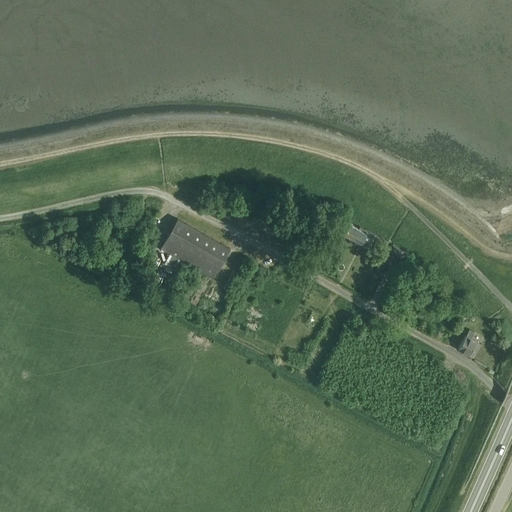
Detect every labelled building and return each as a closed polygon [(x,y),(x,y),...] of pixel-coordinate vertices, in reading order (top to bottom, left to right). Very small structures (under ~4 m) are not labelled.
[(374,242),(384,247),(387,241),(359,226),(359,227),(342,218),(333,235),(340,239),(344,232),(361,241),(362,240),(364,240),(365,242),(371,245),(373,244),(374,242)] [(213,278),(230,248),(177,219),(160,248),(213,278)] [(401,264),(407,254),(393,246),(387,256),(401,264)] [(221,306),(227,295),(211,286),(205,297),(221,306)] [(457,349),(458,349),(473,358),(480,344),(470,338),(473,332),(468,329),(457,349)]
